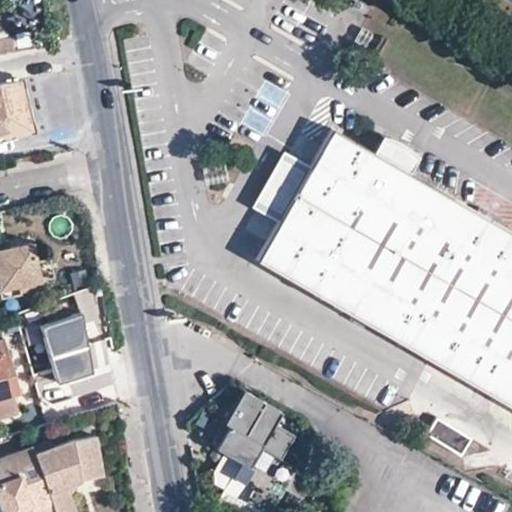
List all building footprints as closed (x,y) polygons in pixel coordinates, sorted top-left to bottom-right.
[(0,48),(15,46),(13,33),(0,35),(0,48)] [(32,78),(21,80),(27,104),(33,131),(43,129),(32,78)] [(27,104),(21,80),(0,82),(0,138),(33,131),(27,104)] [(281,214),(256,257),(470,381),(497,396),(511,404),(511,229),(405,168),(415,151),(413,149),(411,147),(409,144),(406,142),(404,141),(401,139),(398,137),(395,136),(393,135),(389,134),(386,133),(382,133),(377,141),(373,149),(331,125),(306,170),(284,157),(259,201),(281,214)] [(0,249),(0,289),(18,286),(39,281),(31,243),(0,249)] [(39,281),(18,286),(20,294),(41,290),(39,281)] [(83,316),(43,329),(59,385),(94,374),(83,316)] [(0,418),(19,413),(10,383),(17,381),(5,341),(0,343),(0,418)] [(26,411),(17,381),(10,383),(19,413),(26,411)] [(493,404),(497,396),(470,381),(466,389),(493,404)] [(279,410),(242,389),(223,421),(227,423),(215,445),(223,450),(241,461),(232,475),(250,486),(244,498),(269,511),(295,467),(259,445),(267,430),(275,435),(280,425),(273,420),(279,410)] [(426,438),(462,458),(472,440),(436,420),(426,438)] [(100,472),(94,433),(70,437),(51,444),(49,438),(30,445),(31,445),(54,511),(72,511),(75,511),(68,490),(64,481),(78,476),(100,472)] [(54,511),(31,445),(0,456),(0,511),(54,511)] [(241,461),(223,450),(212,471),(229,481),(232,475),(241,461)] [(78,476),(64,481),(68,490),(78,476)]
